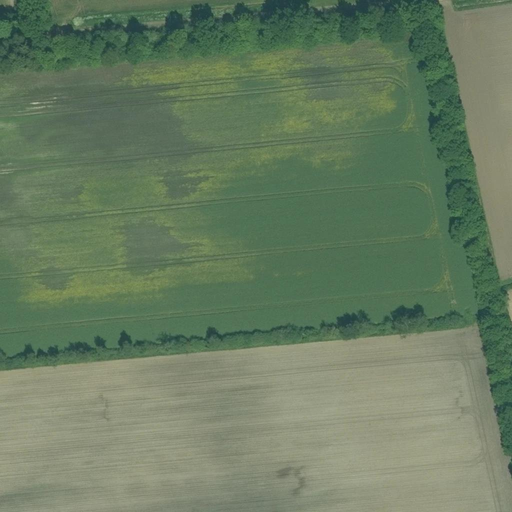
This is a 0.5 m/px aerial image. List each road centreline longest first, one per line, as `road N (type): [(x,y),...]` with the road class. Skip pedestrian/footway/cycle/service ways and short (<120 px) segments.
road 1 (unknown): [(424,0),(511,425)]
road 2 (unclassified): [(0,38),(389,0)]
